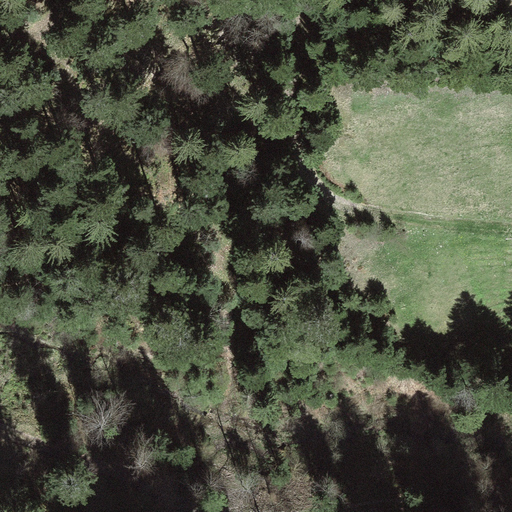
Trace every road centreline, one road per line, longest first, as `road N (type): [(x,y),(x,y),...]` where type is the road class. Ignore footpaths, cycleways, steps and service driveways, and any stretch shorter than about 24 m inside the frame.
road 1 (track): [(511,231),(355,206),(304,174),(291,127),(288,0)]
road 2 (track): [(221,511),(0,421)]
